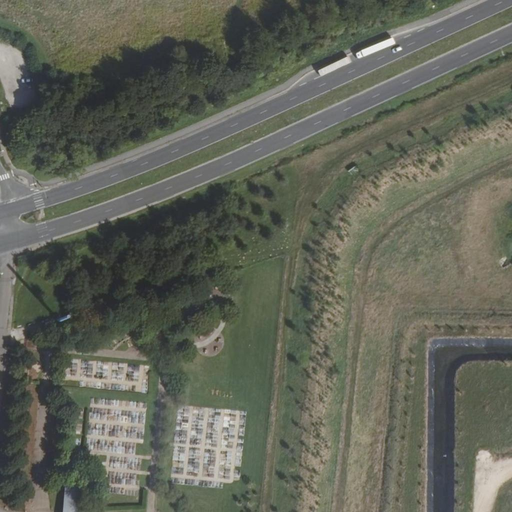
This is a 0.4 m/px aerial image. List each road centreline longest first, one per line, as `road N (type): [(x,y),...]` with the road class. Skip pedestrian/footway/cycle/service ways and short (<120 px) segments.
road 1 (primary): [(506,0),(144,163),(2,212)]
road 2 (primary): [(7,242),(205,172),(511,33)]
